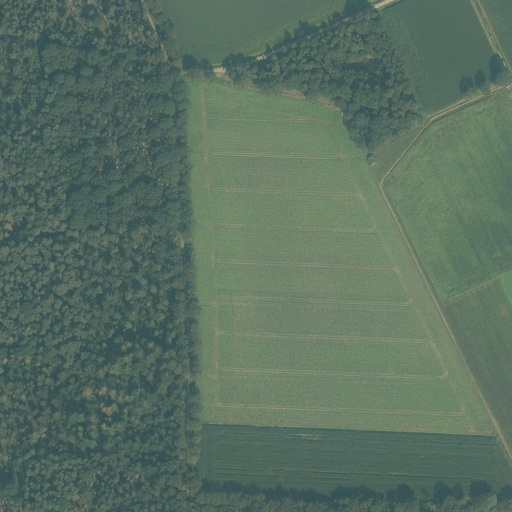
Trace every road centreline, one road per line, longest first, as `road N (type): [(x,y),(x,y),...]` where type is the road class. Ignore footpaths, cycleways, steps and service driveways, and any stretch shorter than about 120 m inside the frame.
road 1 (track): [(172,72),(189,357),(188,502)]
road 2 (track): [(427,121),(207,76)]
road 3 (track): [(207,76),(268,58),(393,0)]
